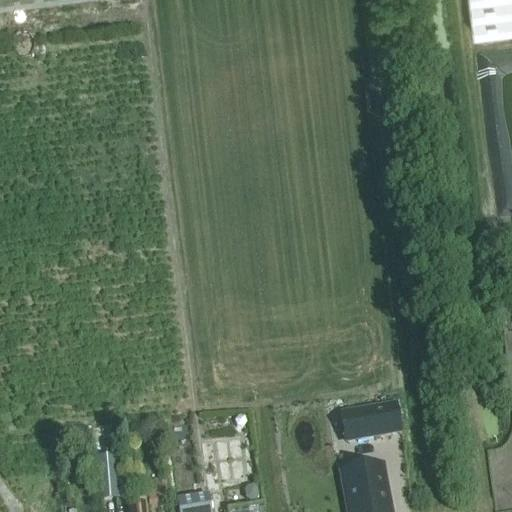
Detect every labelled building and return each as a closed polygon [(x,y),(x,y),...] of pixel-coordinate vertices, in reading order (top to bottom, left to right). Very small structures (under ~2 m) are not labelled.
[(511,0),(470,0),(474,35),(511,30),(511,0)] [(396,406),(341,416),(345,439),(400,430),(396,406)] [(88,430),(73,430),(73,442),(88,442),(88,430)] [(118,459),(95,461),(98,502),(122,500),(118,459)] [(393,511),(391,498),(394,497),(389,470),(352,477),(356,497),(358,496),(361,511),(393,511)] [(254,489),(248,489),(245,493),(246,501),(250,504),(255,504),(258,500),(258,492),(254,489)] [(169,492),(148,495),(150,511),(171,508),(169,492)] [(177,503),(178,511),(210,511),(209,498),(177,503)] [(146,511),(145,501),(128,503),(129,511),(146,511)]
